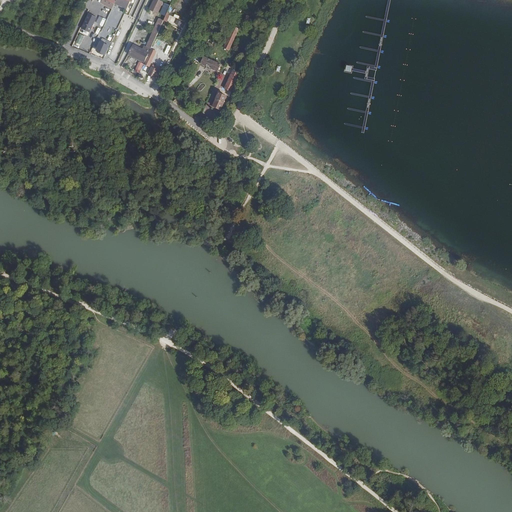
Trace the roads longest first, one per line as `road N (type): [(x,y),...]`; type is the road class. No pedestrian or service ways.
road 1 (track): [(2,273),(167,341),(391,511)]
road 2 (residential): [(223,144),(144,88),(0,25)]
road 3 (track): [(317,174),(463,287),(511,311)]
road 4 (track): [(248,198),(234,161),(317,174)]
